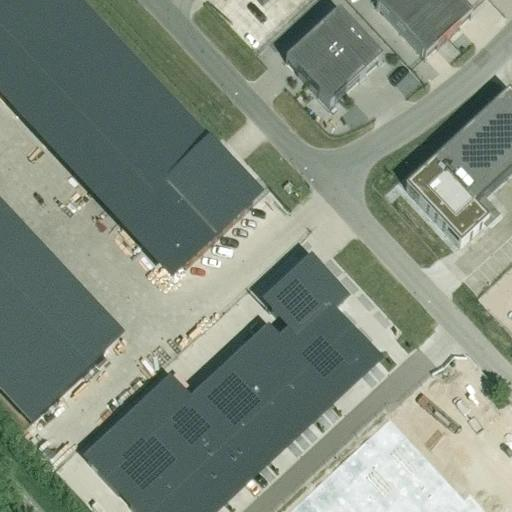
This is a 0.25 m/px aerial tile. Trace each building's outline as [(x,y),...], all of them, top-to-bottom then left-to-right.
[(66,0),(0,0),(0,73),(135,219),(136,219),(135,220),(184,273),(252,210),(203,158),(208,153),(207,151),(66,0)] [(452,0),(383,0),(374,9),(423,62),(470,18),(452,0)] [(337,16),(285,65),(328,112),(381,63),(337,16)] [(459,251),(487,225),(474,211),(511,175),(511,101),(507,97),(404,192),(459,251)] [(0,249),(0,394),(30,427),(103,360),(0,249)] [(315,273),(270,315),(291,338),(293,336),(300,343),(329,317),(343,303),(315,273)] [(291,338),(278,349),(285,357),(326,400),(369,360),(329,317),(300,343),(293,336),(291,338)] [(267,337),(190,409),(248,472),(326,400),(285,357),(278,349),(267,337)] [(170,387),(141,414),(157,431),(219,499),(248,472),(190,409),(170,387)] [(141,414),(86,465),(129,511),(205,511),(219,499),(157,431),(141,414)] [(471,511),(477,507),(469,498),(463,503),(389,425),(343,468),(383,511),(471,511)] [(366,511),(375,503),(343,468),(295,511),(366,511)] [(482,511),(477,507),(471,511),(383,511),(375,503),(366,511),(482,511)]
